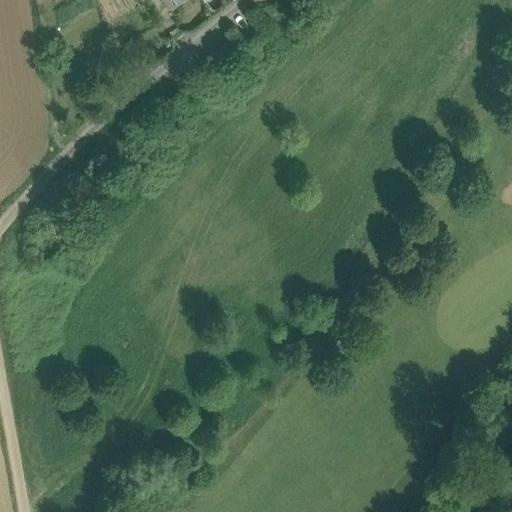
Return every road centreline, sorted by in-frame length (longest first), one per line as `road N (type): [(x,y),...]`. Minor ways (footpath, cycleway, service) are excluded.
road 1 (unclassified): [(252,0),(63,147),(0,220)]
road 2 (unclassified): [(0,381),(22,511)]
